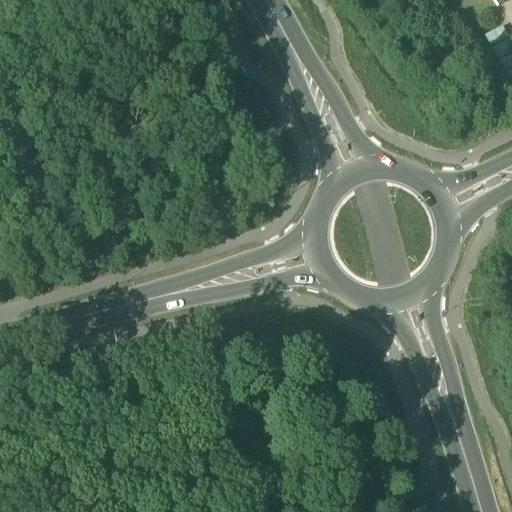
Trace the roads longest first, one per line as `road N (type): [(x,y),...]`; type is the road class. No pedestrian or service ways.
road 1 (residential): [(316,254),(0,335)]
road 2 (primary): [(483,511),(409,296)]
road 3 (primary): [(267,0),(353,173)]
